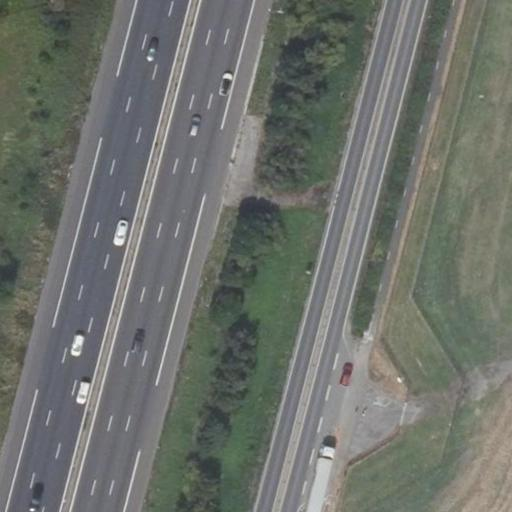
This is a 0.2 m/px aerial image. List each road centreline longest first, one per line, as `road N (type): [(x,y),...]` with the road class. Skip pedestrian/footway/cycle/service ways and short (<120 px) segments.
road 1 (secondary): [(395,0),(263,511)]
road 2 (motorway): [(98,511),(229,0)]
road 3 (secondary): [(288,511),(419,0)]
road 4 (motorway): [(160,0),(29,511)]
